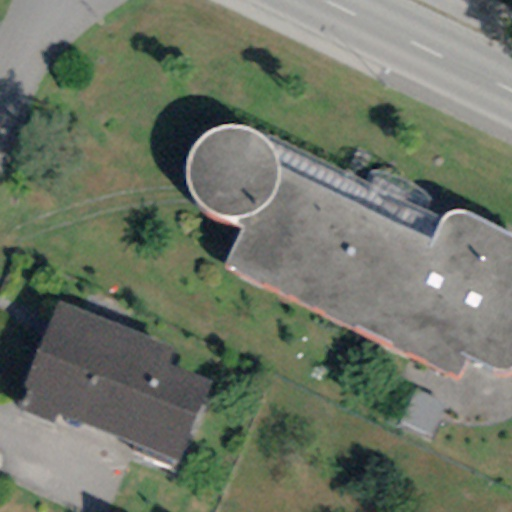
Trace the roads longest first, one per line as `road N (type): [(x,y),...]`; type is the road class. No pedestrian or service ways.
road 1 (secondary): [(511,93),(319,0)]
road 2 (residential): [(47,0),(0,111)]
